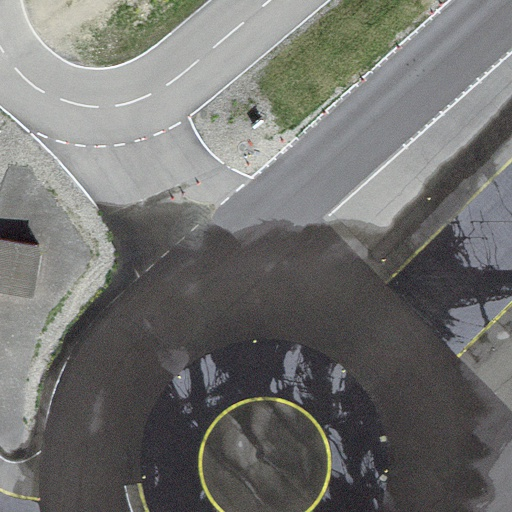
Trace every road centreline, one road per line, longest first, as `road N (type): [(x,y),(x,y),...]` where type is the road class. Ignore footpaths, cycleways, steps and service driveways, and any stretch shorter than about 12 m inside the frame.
road 1 (unknown): [(511,3),(242,256)]
road 2 (unknown): [(242,256),(139,318),(83,403),(73,470),(90,511)]
road 3 (unknown): [(265,0),(139,83),(94,92),(52,80),(0,17)]
road 4 (unknown): [(377,335),(413,361),(465,449),(511,389)]
road 5 (unknown): [(377,335),(511,208)]
road 6 (unknown): [(242,256),(338,302),(377,335)]
